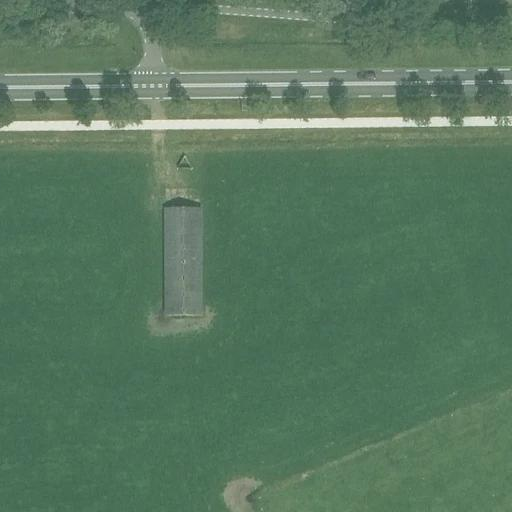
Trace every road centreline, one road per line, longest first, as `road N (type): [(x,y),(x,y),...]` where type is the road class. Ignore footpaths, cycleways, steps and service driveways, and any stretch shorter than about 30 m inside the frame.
road 1 (secondary): [(153,87),(511,84)]
road 2 (unclassified): [(153,87),(150,29),(138,4),(47,0)]
road 3 (secondary): [(0,89),(153,87)]
